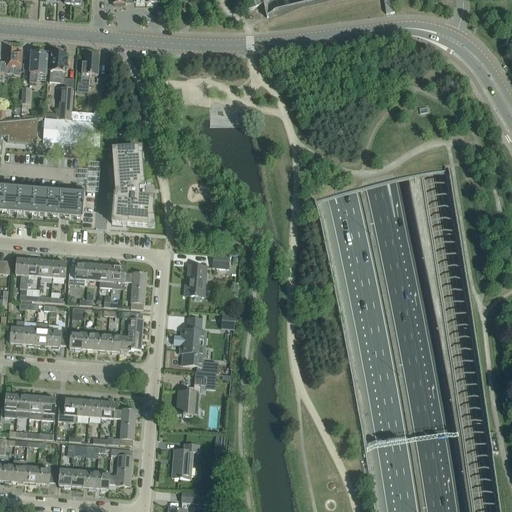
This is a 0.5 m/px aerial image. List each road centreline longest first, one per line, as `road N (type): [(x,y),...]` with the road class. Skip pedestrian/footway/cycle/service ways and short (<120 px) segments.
road 1 (motorway): [(344,203),(404,511)]
road 2 (motorway): [(444,511),(389,213)]
road 3 (motorway): [(389,213),(334,0)]
road 4 (motorway): [(389,213),(396,186),(361,0)]
road 5 (motorway): [(275,0),(344,203)]
road 6 (motorway): [(295,0),(344,203)]
road 7 (unclassified): [(385,30),(179,45)]
road 8 (track): [(478,302),(500,227),(482,154)]
road 9 (residential): [(153,372),(0,363)]
road 10 (residential): [(153,372),(144,511)]
road 11 (residential): [(130,511),(0,503)]
